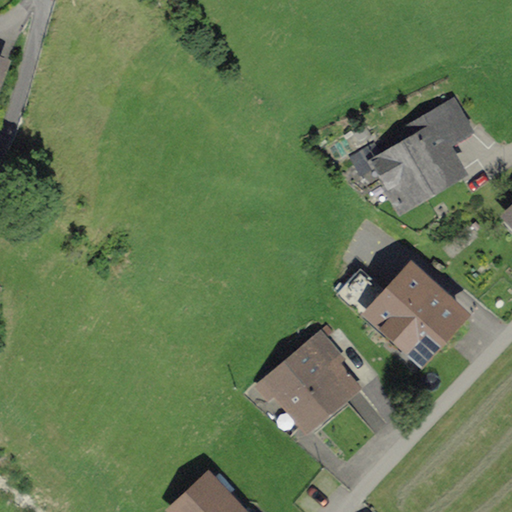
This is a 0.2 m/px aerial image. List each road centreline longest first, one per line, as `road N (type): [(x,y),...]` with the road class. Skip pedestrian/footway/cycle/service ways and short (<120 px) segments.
road 1 (residential): [(511,332),(341,511)]
road 2 (residential): [(47,0),(0,145)]
